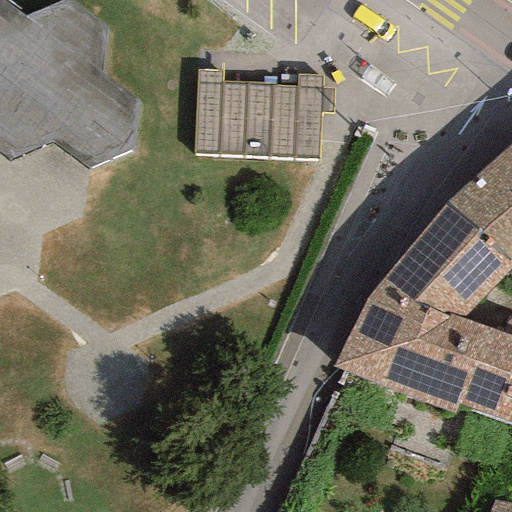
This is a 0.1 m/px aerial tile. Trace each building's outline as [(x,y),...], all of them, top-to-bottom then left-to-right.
[(67,0),(59,0),(23,16),(0,0),(0,156),(8,163),(52,144),(87,169),(128,150),(139,105),(98,76),(103,26),(67,0)] [(196,71),(193,155),(315,160),(319,76),(293,75),(293,86),(219,83),(220,72),(196,71)] [(511,140),(443,205),(511,264),(511,140)] [(461,320),(511,267),(511,264),(443,205),(364,301),(331,365),(453,415),(456,404),(511,424),(511,337),(501,334),(461,320)] [(511,320),(508,318),(501,334),(511,337),(511,320)] [(511,511),(511,507),(492,502),(488,511),(511,511)]
